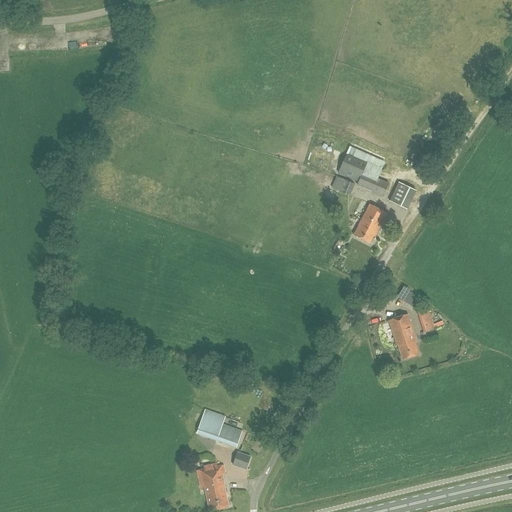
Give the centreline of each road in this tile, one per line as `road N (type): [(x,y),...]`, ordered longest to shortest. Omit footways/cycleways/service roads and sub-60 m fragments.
road 1 (unclassified): [(0,21),(77,18),(152,0)]
road 2 (primary): [(392,511),(511,483)]
